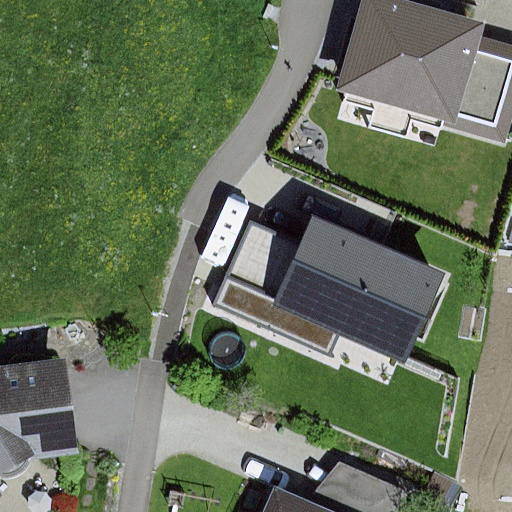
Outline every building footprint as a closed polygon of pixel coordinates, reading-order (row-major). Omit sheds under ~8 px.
[(484,25),(399,0),(363,0),(336,91),(454,126),(481,37),(484,25)] [(511,116),(511,45),(481,37),(454,126),(453,131),(504,145),(511,116)] [(441,274),(313,216),(301,243),(277,297),(227,275),(214,304),(329,356),(339,332),(402,360),(441,274)] [(252,221),(227,275),(277,297),(301,243),(252,221)] [(0,368),(0,478),(5,479),(12,479),(19,476),(27,470),(31,464),(32,460),(78,454),(63,362),(0,368)] [(339,464),(303,506),(317,511),(402,511),(409,495),(339,464)] [(317,511),(303,506),(275,493),(266,511),(317,511)]
